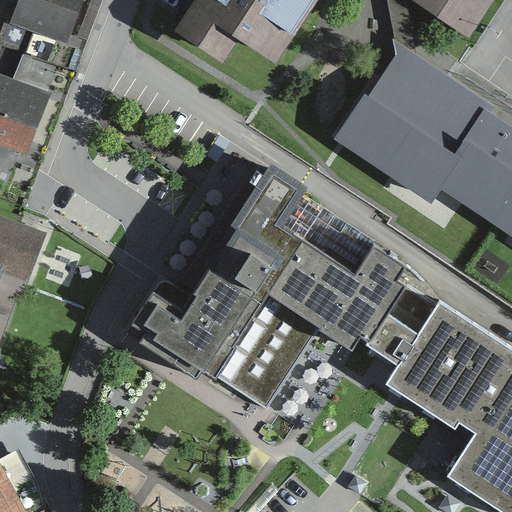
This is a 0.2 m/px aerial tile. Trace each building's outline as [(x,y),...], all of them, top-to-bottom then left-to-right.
[(80,0),(22,0),(15,22),(67,40),(80,0)] [(198,0),(175,35),(219,65),(236,40),(274,65),(318,0),(198,0)] [(407,0),(464,37),(489,0),(407,0)] [(391,45),(329,138),(420,198),(430,183),(511,237),(511,133),(476,109),(480,103),(461,91),(391,45)] [(0,143),(26,153),(48,96),(0,78),(0,143)] [(310,192),(272,168),(196,285),(202,288),(186,312),(158,294),(136,328),(148,335),(143,344),(198,379),(205,367),(267,407),(318,328),(353,350),(360,340),(369,345),(407,287),(399,282),(408,268),(376,249),(357,278),(285,232),(310,192)] [(0,316),(7,319),(38,237),(0,222),(0,316)] [(400,365),(390,381),(476,436),(454,469),(511,506),(511,347),(442,303),(439,308),(407,287),(369,345),(400,365)] [(0,474),(0,511),(19,511),(18,510),(29,504),(10,469),(0,474)]
